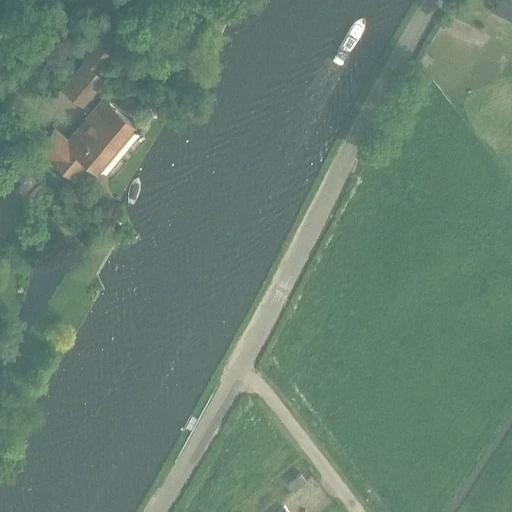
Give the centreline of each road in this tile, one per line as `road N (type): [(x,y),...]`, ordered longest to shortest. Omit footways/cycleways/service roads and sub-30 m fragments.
road 1 (residential): [(157,511),(437,0)]
road 2 (track): [(238,370),(262,389),(356,511)]
